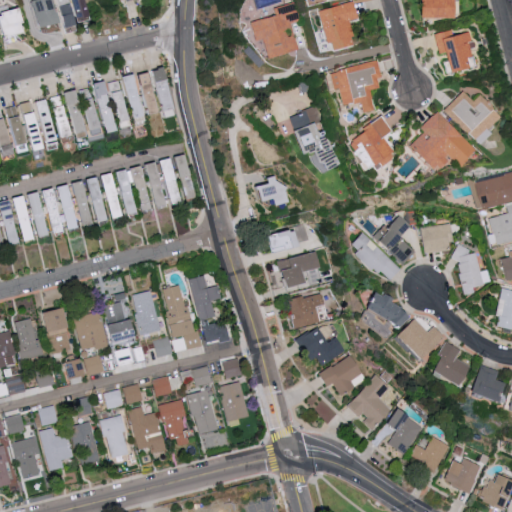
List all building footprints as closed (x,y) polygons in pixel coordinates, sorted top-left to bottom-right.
[(33,0),(41,27),(59,22),(53,0),(33,0)] [(75,25),(69,0),(57,0),(64,28),(75,25)] [(72,0),(74,21),(87,20),(85,0),(72,0)] [(456,17),(455,0),(423,0),(424,18),(456,17)] [(330,51),(355,45),(349,21),(358,18),(354,2),(320,10),(330,51)] [(0,12),(0,15),(5,36),(26,31),(20,8),(0,12)] [(452,35),(451,30),(435,34),(439,53),(448,51),(452,72),(473,67),(469,48),(473,47),(470,32),(452,35)] [(331,72),(335,90),(340,89),(343,105),(361,101),(364,113),(373,111),(368,87),(373,86),(371,80),(376,79),(372,63),(331,72)] [(141,73),(144,91),(143,91),(147,116),(168,112),(169,116),(176,115),(168,68),(141,73)] [(134,123),(146,120),(136,74),(124,76),(134,123)] [(106,83),(112,104),(115,103),(120,123),(131,120),(120,80),(106,83)] [(66,93),(72,122),(69,122),(72,134),(86,131),(86,130),(103,127),(104,133),(116,131),(107,81),(90,84),(90,88),(66,93)] [(479,95),(473,101),(462,91),(444,111),(451,118),(454,115),(482,142),(491,133),(487,130),(501,115),(479,95)] [(57,138),(46,99),(34,102),(45,142),(57,138)] [(39,133),(31,101),(16,104),(25,137),(39,133)] [(61,138),(71,135),(63,105),(53,107),(61,138)] [(3,106),(0,106),(0,153),(0,155),(25,151),(18,106),(3,108),(3,106)] [(421,128),(424,132),(411,146),(437,171),(451,157),(461,166),(477,150),(438,111),(421,128)] [(338,166),(326,130),(318,133),(314,121),(309,122),(305,112),(294,115),(314,174),(338,166)] [(362,128),(365,133),(349,142),(365,170),(374,165),(375,168),(396,157),(384,136),(392,132),(384,116),(362,128)] [(186,199),(196,197),(188,154),(177,156),(186,199)] [(182,201),(173,158),(162,160),(171,203),(182,201)] [(167,205),(158,161),(131,167),(141,212),(155,209),(155,207),(167,205)] [(111,218),(122,217),(115,173),(105,174),(111,218)] [(511,201),(511,173),(476,181),(481,208),(511,201)] [(274,198),(276,205),(288,202),(281,174),(268,178),(269,183),(257,186),(261,201),(274,198)] [(88,179),(98,222),(108,220),(99,177),(88,179)] [(74,183),(82,226),(93,224),(84,180),(74,183)] [(79,227),(68,184),(59,187),(70,230),(79,227)] [(65,231),(54,188),(43,190),(55,234),(65,231)] [(40,237),(50,234),(39,191),(29,194),(40,237)] [(15,197),(24,241),(35,239),(25,195),(15,197)] [(1,202),(10,245),(20,242),(11,199),(1,202)] [(511,240),(511,203),(506,205),(508,213),(488,217),(494,244),(511,240)] [(413,226),(402,215),(385,232),(381,229),(374,236),(404,264),(416,251),(402,237),(413,226)] [(452,250),(451,225),(422,226),(423,251),(452,250)] [(299,230),(267,233),(269,251),(301,247),(299,230)] [(367,238),(363,233),(351,243),(356,248),(367,238)] [(368,263),(389,282),(400,270),(372,244),(366,250),(362,247),(354,255),(365,266),(368,263)] [(490,283),(486,270),(480,271),(475,252),(469,254),(467,244),(452,248),(464,295),(473,292),(472,287),(490,283)] [(501,259),(508,283),(511,282),(511,250),(508,252),(509,256),(501,259)] [(289,287),(306,283),(304,271),(322,267),(319,252),(277,260),(279,272),(286,271),(289,287)] [(218,285),(207,288),(205,275),(190,279),(199,320),(215,317),(212,301),(221,299),(218,285)] [(163,288),(173,340),(171,340),(174,352),(197,347),(184,284),(163,288)] [(511,289),(501,287),(494,326),(511,329),(511,289)] [(132,295),(142,335),(161,330),(151,290),(132,295)] [(366,306),(394,322),(402,327),(411,313),(391,302),(393,300),(376,290),(366,306)] [(289,300),(295,328),(321,322),(317,307),(325,305),(323,293),(289,300)] [(133,318),(127,320),(122,301),(104,306),(114,343),(137,337),(133,318)] [(44,312),(52,354),(72,351),(64,308),(44,312)] [(108,345),(99,311),(74,318),(83,352),(108,345)] [(41,354),(32,318),(14,322),(23,359),(41,354)] [(429,331),(415,319),(399,336),(424,360),(446,337),(434,326),(429,331)] [(231,338),(227,322),(203,328),(208,345),(231,338)] [(338,336),(326,343),(318,327),(296,339),(308,362),(316,357),(321,366),(346,352),(338,336)] [(0,367),(18,363),(9,331),(0,333),(0,367)] [(171,354),(169,338),(154,340),(157,357),(171,354)] [(471,366),(456,358),(460,350),(446,343),(433,372),(462,385),(471,366)] [(144,359),(141,345),(114,352),(118,366),(144,359)] [(367,378),(350,354),(319,375),(327,387),(332,383),(341,396),(367,378)] [(87,375),(103,372),(100,356),(84,358),(87,375)] [(86,375),(82,358),(64,362),(69,380),(86,375)] [(243,375),(239,358),(223,361),(227,378),(243,375)] [(506,382),(497,380),(499,371),(481,365),(473,393),(500,401),(506,382)] [(196,385),(212,383),(210,366),(194,369),(196,385)] [(195,385),(192,369),(180,372),(180,376),(169,378),(171,389),(195,385)] [(39,387),(54,385),(52,371),(37,373),(39,387)] [(392,408),(375,392),(384,383),(376,375),(346,406),(360,419),(359,420),(371,430),(392,408)] [(0,396),(24,393),(22,376),(5,378),(5,384),(0,384),(0,396)] [(171,393),(168,376),(154,379),(156,395),(171,393)] [(248,417),(240,382),(219,387),(227,421),(248,417)] [(123,388),(127,404),(143,399),(139,383),(123,388)] [(123,405),(119,389),(103,394),(107,409),(123,405)] [(218,429),(207,389),(188,395),(198,435),(218,429)] [(92,413),(90,397),(77,399),(80,415),(92,413)] [(167,439),(176,438),(178,446),(194,443),(192,429),(185,431),(182,418),(186,417),(183,400),(161,404),(167,439)] [(59,421),(54,404),(38,409),(43,427),(59,421)] [(138,450),(150,447),(152,453),(166,450),(156,412),(145,415),(143,406),(128,410),(138,450)] [(389,423),(397,430),(388,443),(404,454),(424,427),(399,409),(389,423)] [(6,417),(9,434),(25,431),(22,414),(6,417)] [(100,421),(111,459),(129,454),(122,432),(126,431),(122,415),(100,421)] [(101,460),(89,421),(69,428),(81,466),(101,460)] [(40,430),(48,471),(63,468),(62,460),(72,458),(68,434),(55,436),(53,428),(40,430)] [(450,445),(433,436),(425,449),(416,445),(408,458),(435,473),(450,445)] [(12,442),(20,479),(40,474),(36,458),(40,457),(35,437),(12,442)] [(0,446),(0,486),(14,483),(4,445),(0,446)] [(481,466),(463,458),(461,463),(453,460),(444,481),(469,493),(481,466)] [(494,481),(486,478),(478,500),(504,509),(511,488),(511,479),(497,473),(494,481)]
